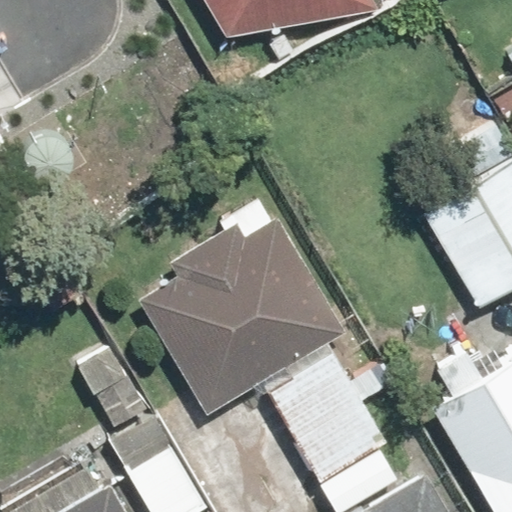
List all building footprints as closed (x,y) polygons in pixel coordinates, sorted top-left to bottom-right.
[(375,0),(212,0),(229,27),(377,2),(375,0)] [(511,31),(494,45),(511,70),(511,31)] [(511,274),(511,155),(423,206),(474,296),(511,274)] [(138,286),(207,403),(345,322),(276,205),(138,286)] [(146,400),(105,335),(72,355),(112,421),(146,400)] [(333,346),(269,382),(320,470),(384,433),(333,346)] [(511,511),(511,354),(432,400),(497,511),(511,511)] [(176,511),(205,495),(152,404),(108,430),(156,511),(176,511)] [(449,511),(424,469),(358,508),(359,511),(449,511)] [(48,511),(127,511),(107,478),(48,511)]
